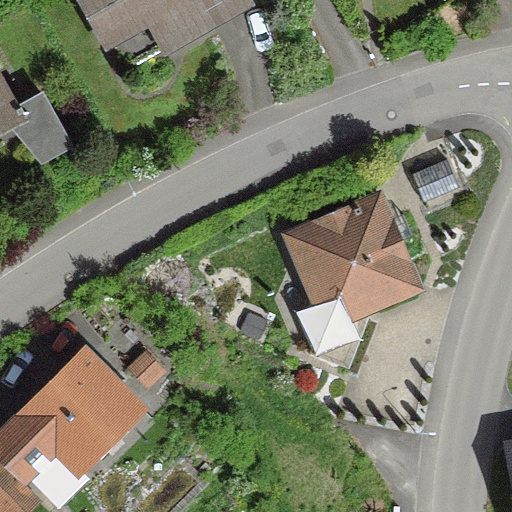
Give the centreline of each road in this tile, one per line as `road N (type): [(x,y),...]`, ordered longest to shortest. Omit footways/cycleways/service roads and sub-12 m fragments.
road 1 (residential): [(0,288),(188,176),(371,94),(511,73)]
road 2 (residential): [(511,260),(461,437),(460,511)]
